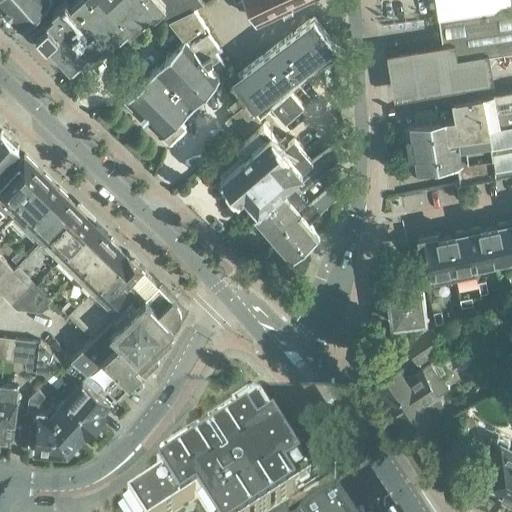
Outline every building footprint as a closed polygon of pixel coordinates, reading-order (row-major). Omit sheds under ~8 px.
[(0,0),(0,5),(6,12),(19,27),(20,28),(51,0),(0,0)] [(47,39),(72,67),(93,48),(96,52),(116,33),(119,36),(140,17),(144,20),(155,9),(165,20),(169,18),(191,8),(195,6),(204,2),(202,0),(59,0),(52,7),(54,9),(46,16),(44,14),(29,28),(42,42),(46,39),(47,40),(47,39)] [(297,0),(248,0),(257,20),(293,2),(297,0)] [(511,0),(436,0),(439,14),(460,11),(511,3),(511,0)] [(191,8),(169,18),(184,38),(124,98),(144,118),(218,44),(205,28),(208,25),(195,6),(191,8)] [(511,6),(439,17),(443,41),(447,41),(447,45),(448,50),(450,54),(454,57),(459,57),(511,49),(511,6)] [(230,79),(242,95),(252,108),(336,45),(314,16),(245,68),(230,79)] [(169,142),(184,126),(177,119),(219,77),(209,64),(220,57),(215,50),(219,47),(218,44),(144,118),(161,135),(162,134),(169,142)] [(456,45),(387,56),(394,102),(495,86),(490,55),(459,59),(456,45)] [(485,177),(511,171),(511,88),(479,94),(453,99),(456,117),(439,119),(437,108),(415,112),(416,123),(407,124),(405,124),(411,168),(481,158),(485,177)] [(290,92),(271,108),(285,123),(303,107),(290,92)] [(252,108),(242,95),(229,105),(235,112),(225,119),(239,135),(260,118),(252,108)] [(298,142),(293,137),(284,145),(264,123),(237,146),(245,155),(220,175),(238,196),(238,195),(252,212),(266,200),(310,162),(312,160),(297,143),(298,142)] [(0,168),(19,147),(2,131),(0,132),(0,168)] [(271,234),(273,236),(302,210),(308,203),(297,188),(334,158),(327,148),(312,160),(310,162),(266,200),(268,203),(255,214),(264,226),(263,230),(267,234),(271,234)] [(42,170),(37,165),(25,153),(0,178),(0,213),(37,174),(42,170)] [(58,186),(42,170),(37,174),(0,213),(0,241),(6,235),(2,231),(15,217),(22,224),(58,186)] [(292,257),(319,233),(309,221),(321,211),(320,210),(338,195),(340,177),(308,203),(302,210),(273,236),(292,257)] [(75,203),(73,200),(58,186),(22,224),(39,240),(71,207),(75,203)] [(18,264),(35,280),(92,220),(78,206),(75,203),(71,207),(39,240),(26,253),(17,263),(18,264)] [(498,225),(489,226),(496,260),(511,257),(511,229),(510,219),(497,222),(498,225)] [(60,286),(109,236),(96,223),(92,220),(35,280),(44,289),(51,296),(60,286)] [(480,225),(467,228),(475,265),(476,265),(496,260),(489,226),(480,228),(480,225)] [(478,274),(476,265),(475,265),(467,228),(455,230),(456,233),(447,235),(456,279),(478,274)] [(418,238),(419,241),(422,254),(428,253),(434,284),(456,279),(447,235),(438,237),(438,234),(418,238)] [(125,252),(109,236),(60,286),(70,297),(61,306),(67,312),(111,267),(125,252)] [(17,263),(26,253),(21,248),(11,257),(17,263)] [(145,268),(127,250),(125,252),(111,267),(67,312),(81,326),(82,326),(91,335),(79,346),(93,360),(92,361),(95,363),(98,361),(96,359),(118,338),(125,332),(136,331),(172,296),(159,282),(145,268)] [(0,290),(2,292),(16,305),(42,308),(49,301),(47,299),(51,296),(44,289),(35,280),(18,264),(15,267),(0,252),(0,290)] [(425,306),(421,274),(386,279),(392,322),(427,318),(425,306)] [(487,279),(479,281),(482,293),(490,291),(487,279)] [(172,296),(136,331),(159,355),(161,352),(171,335),(172,335),(172,334),(184,313),(183,307),(175,299),(172,295),(172,296)] [(472,296),(460,298),(462,306),(474,304),(472,296)] [(444,321),(441,310),(433,311),(436,323),(444,321)] [(426,330),(405,344),(417,363),(438,349),(426,330)] [(157,358),(159,355),(136,331),(125,332),(118,338),(96,359),(98,361),(95,363),(92,361),(93,360),(79,346),(71,355),(84,369),(116,396),(132,381),(135,384),(137,381),(143,375),(157,357),(157,358)] [(2,359),(13,360),(15,337),(4,336),(2,359)] [(28,339),(15,337),(13,360),(26,362),(28,339)] [(48,377),(55,370),(64,362),(41,340),(28,339),(26,362),(27,370),(43,371),(48,377)] [(71,355),(64,362),(55,370),(68,383),(69,381),(74,385),(65,395),(97,423),(108,410),(106,409),(111,402),(79,375),(84,369),(71,355)] [(404,377),(400,371),(380,384),(407,426),(428,413),(425,409),(439,399),(437,396),(449,389),(439,374),(437,376),(430,364),(421,369),(420,368),(404,377)] [(0,436),(11,438),(13,420),(14,420),(15,418),(14,417),(18,384),(0,381),(0,436)] [(37,387),(28,395),(39,401),(45,394),(37,387)] [(66,452),(78,440),(46,409),(39,409),(39,401),(28,395),(28,396),(27,409),(32,409),(31,421),(36,421),(34,450),(38,450),(41,453),(47,454),(50,451),(66,452)] [(54,401),(46,409),(78,440),(83,434),(85,436),(88,433),(91,433),(95,429),(94,425),(97,423),(65,395),(57,404),(54,401)] [(160,479),(127,500),(134,511),(173,511),(195,498),(200,505),(194,509),(196,511),(265,511),(266,511),(299,490),(302,488),(303,491),(315,483),(304,466),(301,468),(299,466),(301,465),(272,421),(271,422),(260,405),(259,404),(259,403),(258,403),(257,402),(255,402),(254,401),(253,401),(252,401),(251,401),(249,401),(248,402),(247,403),(232,413),(235,417),(177,454),(179,458),(156,473),(160,479)] [(507,495),(511,485),(511,445),(502,441),(501,444),(490,438),(480,458),(491,463),(481,482),(481,483),(481,484),(481,486),(482,487),(483,488),(484,488),(485,489),(486,489),(495,488),(497,490),(496,492),(498,494),(500,491),(507,495)] [(343,511),(337,503),(337,502),(336,502),(335,501),(334,500),(333,500),(332,500),(331,501),(328,502),(324,503),(321,505),(318,507),(315,508),(313,510),(310,511),(343,511)]
